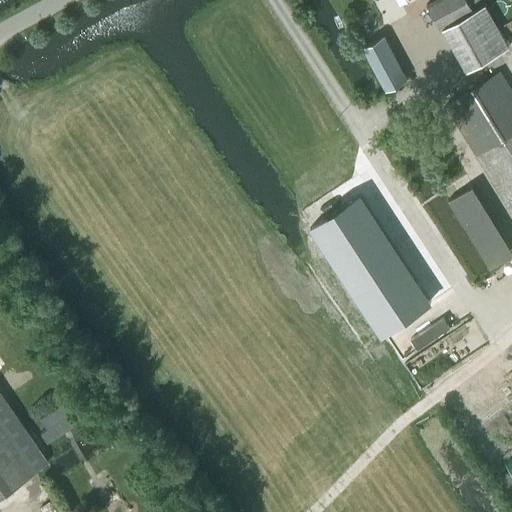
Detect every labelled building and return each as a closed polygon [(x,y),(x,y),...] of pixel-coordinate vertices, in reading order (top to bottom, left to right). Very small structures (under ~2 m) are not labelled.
[(436,0),(427,5),(440,29),(443,28),(466,71),(508,48),(485,4),(474,11),(470,4),(476,0),(436,0)] [(364,46),(386,89),(407,78),(385,35),(364,46)] [(445,104),(511,212),(511,92),(499,71),(445,104)] [(378,223),(359,194),(311,226),(322,242),(349,284),(381,333),(429,301),(403,261),(378,223)] [(0,492),(33,469),(0,421),(0,492)]
